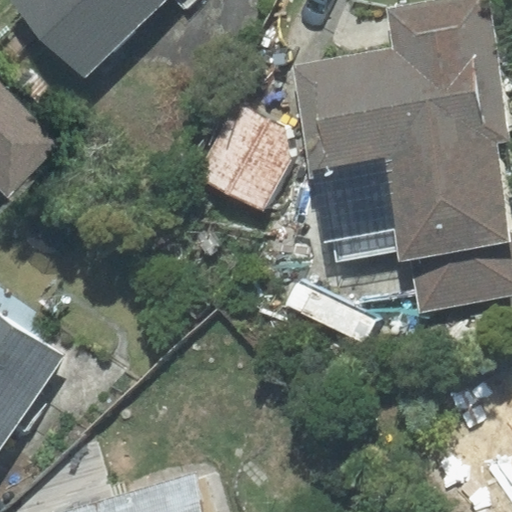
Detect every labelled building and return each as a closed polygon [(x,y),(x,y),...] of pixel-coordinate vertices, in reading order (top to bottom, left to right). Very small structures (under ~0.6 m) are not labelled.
[(28,0),(98,74),(176,0),(28,0)] [(406,163),(426,308),(511,296),(511,6),(511,0),(413,0),(396,2),(402,46),(312,59),(329,174),(406,163)] [(0,191),(7,198),(61,145),(0,82),(0,191)] [(207,177),(278,211),(316,132),(244,98),(207,177)] [(0,478),(78,355),(0,305),(0,478)] [(479,479),(509,432),(470,408),(426,476),(465,501),(479,479)] [(511,427),(509,432),(479,479),(511,499),(511,427)] [(218,511),(206,468),(55,511),(218,511)]
